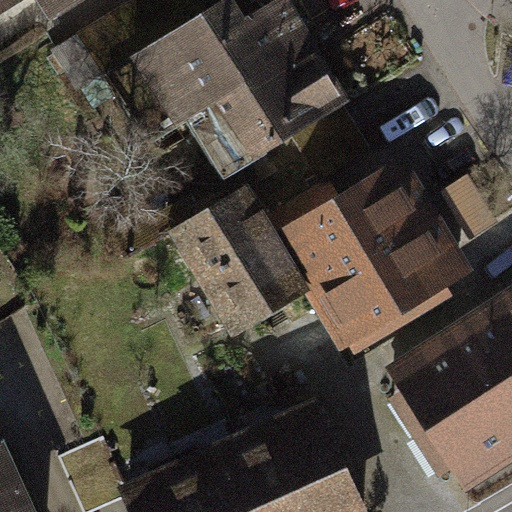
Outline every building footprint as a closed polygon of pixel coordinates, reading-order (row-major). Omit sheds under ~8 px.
[(42,0),(50,12),(70,0),(42,0)] [(346,100),(286,0),(276,0),(240,21),(227,0),(215,0),(134,48),(174,117),(213,94),(250,156),(346,100)] [(324,176),(378,150),(364,120),(310,146),(324,176)] [(402,159),(285,228),(347,334),(465,265),(402,159)] [(301,281),(245,186),(180,223),(236,319),(301,281)] [(511,300),(396,374),(468,487),(511,459),(511,300)] [(355,511),(308,416),(247,446),(279,511),(355,511)] [(37,511),(2,434),(0,434),(0,511),(37,511)] [(279,511),(247,446),(187,476),(204,511),(279,511)] [(204,511),(187,476),(126,506),(128,511),(204,511)]
